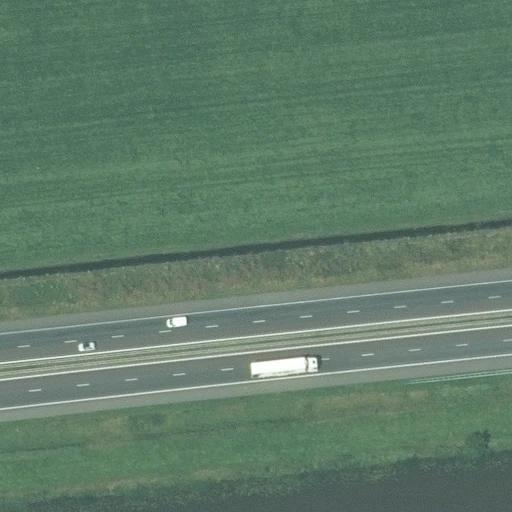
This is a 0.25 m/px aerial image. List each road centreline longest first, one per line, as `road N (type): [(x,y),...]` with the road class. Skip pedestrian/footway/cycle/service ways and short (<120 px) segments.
road 1 (motorway): [(0,394),(511,339)]
road 2 (motorway): [(511,295),(0,348)]
